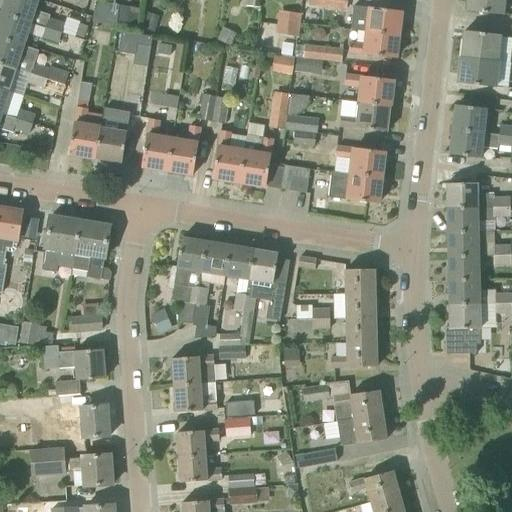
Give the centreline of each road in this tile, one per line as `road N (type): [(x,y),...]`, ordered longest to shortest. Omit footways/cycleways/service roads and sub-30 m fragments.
road 1 (residential): [(142,511),(125,289),(139,206)]
road 2 (residential): [(139,206),(417,250)]
road 3 (residential): [(417,250),(443,0)]
road 4 (residential): [(450,511),(413,375)]
road 5 (residential): [(0,183),(139,206)]
road 6 (residential): [(413,375),(417,250)]
